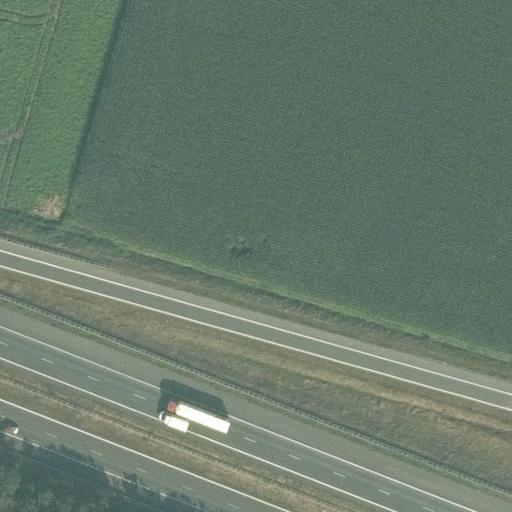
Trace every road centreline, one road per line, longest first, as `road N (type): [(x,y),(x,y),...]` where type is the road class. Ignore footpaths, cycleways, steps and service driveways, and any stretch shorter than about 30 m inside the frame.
road 1 (motorway): [(511,405),(0,263)]
road 2 (motorway): [(433,511),(0,343)]
road 3 (motorway): [(0,415),(248,511)]
